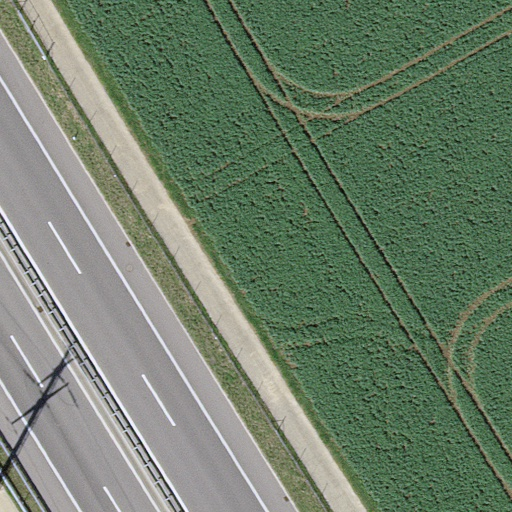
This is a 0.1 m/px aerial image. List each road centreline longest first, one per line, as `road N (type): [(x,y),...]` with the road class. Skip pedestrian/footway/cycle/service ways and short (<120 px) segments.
road 1 (track): [(24,0),(342,511)]
road 2 (motorway): [(227,511),(0,142)]
road 3 (motorway): [(0,320),(119,511)]
